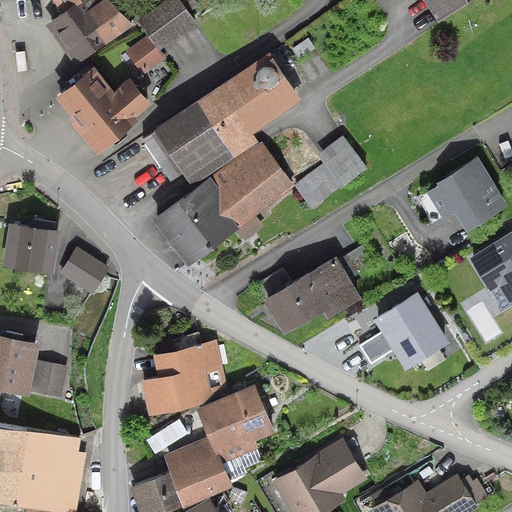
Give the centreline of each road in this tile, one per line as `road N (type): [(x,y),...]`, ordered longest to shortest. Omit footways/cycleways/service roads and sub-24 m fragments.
road 1 (residential): [(150,270),(251,336),(434,427)]
road 2 (residential): [(150,270),(123,339),(116,511)]
road 3 (residential): [(0,146),(65,186),(150,270)]
